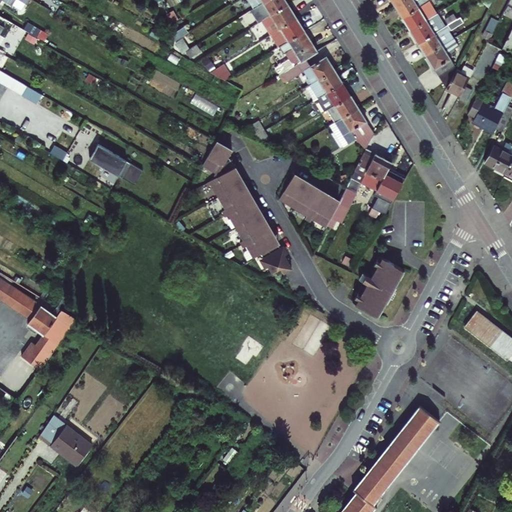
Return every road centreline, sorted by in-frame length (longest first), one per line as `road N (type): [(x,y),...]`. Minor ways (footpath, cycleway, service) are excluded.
road 1 (residential): [(330,185),(280,160),(263,183),(327,298),(387,340)]
road 2 (residential): [(341,0),(472,212)]
road 3 (residential): [(295,511),(351,437),(394,357)]
road 4 (residential): [(472,212),(406,335)]
